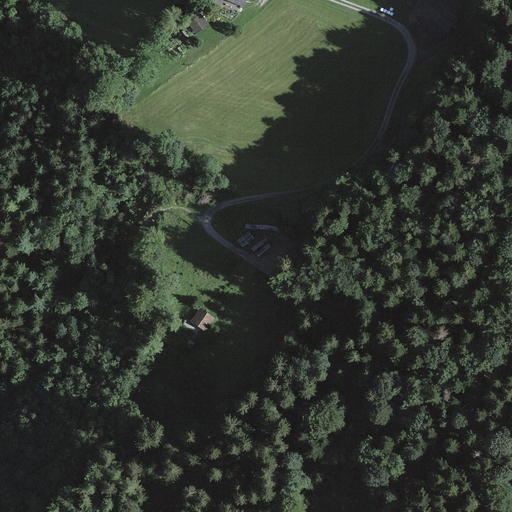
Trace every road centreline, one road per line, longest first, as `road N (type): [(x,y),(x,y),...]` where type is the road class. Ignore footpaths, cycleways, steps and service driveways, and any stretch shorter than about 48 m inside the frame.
road 1 (track): [(333,0),(395,23),(408,39),(409,60),(379,136),(332,179),(223,204),(210,212),(208,226)]
road 2 (track): [(263,269),(290,245),(376,226),(511,171)]
